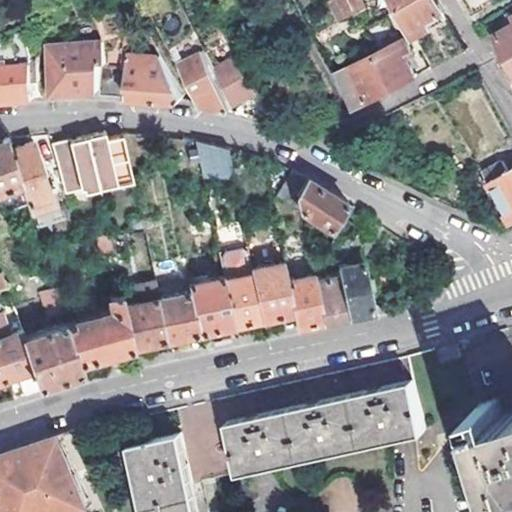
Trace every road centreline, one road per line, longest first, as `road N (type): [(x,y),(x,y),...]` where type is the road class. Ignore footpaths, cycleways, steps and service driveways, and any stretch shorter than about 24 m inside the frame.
road 1 (tertiary): [(0,422),(505,296)]
road 2 (residential): [(0,123),(149,119),(298,150)]
road 3 (residential): [(511,112),(485,62),(472,59),(298,150)]
road 4 (residential): [(298,150),(470,241),(491,259),(505,296)]
